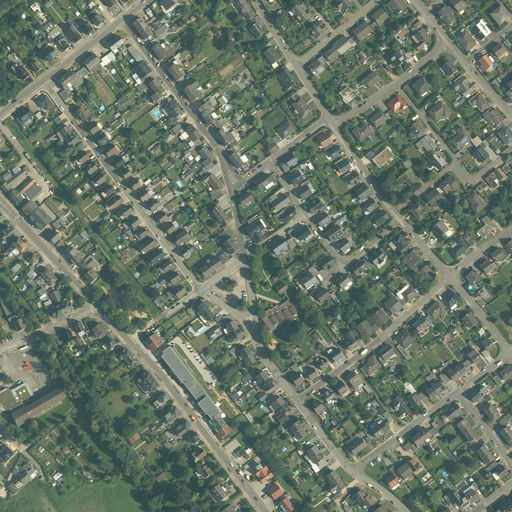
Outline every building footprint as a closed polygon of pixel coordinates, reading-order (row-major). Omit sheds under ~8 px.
[(103,0),(110,8),(117,3),(113,0),(103,0)] [(176,0),(162,0),(160,3),(163,8),(165,7),(168,10),(178,2),(176,0)] [(251,11),(243,0),(240,0),(235,4),(244,16),(251,11)] [(336,0),(336,1),(338,3),(337,4),(337,5),(339,8),(341,8),(342,8),(344,11),(346,11),(347,10),(347,8),(350,6),(350,5),(349,3),(347,3),(345,0),(336,0)] [(403,1),(402,0),(393,0),(387,6),(391,11),(396,7),(400,12),(400,13),(402,12),(408,7),(403,2),(403,1)] [(463,10),(455,0),(453,0),(451,3),(456,9),(459,13),(463,10)] [(464,3),(461,0),(455,0),(463,10),(467,7),(464,3)] [(34,11),(37,9),(40,13),(44,10),(39,3),(31,8),(34,11)] [(297,4),(290,11),(294,15),(304,7),(302,4),(299,6),(297,4)] [(417,12),(410,4),(408,7),(414,14),(417,12)] [(448,8),(446,6),(438,13),(449,26),(454,21),(449,15),(451,13),(452,13),(448,8)] [(502,6),(492,13),(498,21),(497,22),(500,26),(510,17),(502,6)] [(306,9),(304,7),(294,15),(297,20),(305,14),(303,12),(306,9)] [(103,16),(97,8),(92,12),(92,13),(93,15),(95,14),(97,16),(98,15),(100,17),(101,17),(103,16)] [(381,9),(371,17),(375,22),(378,25),(388,17),(381,9)] [(244,16),(248,21),(253,17),(255,16),(251,11),(244,16)] [(97,16),(95,14),(93,15),(92,13),(92,12),(88,15),(97,26),(103,21),(100,17),(98,15),(97,16)] [(306,15),(305,14),(297,20),(301,24),(306,20),(311,16),(309,13),(306,15)] [(342,16),(337,20),(341,25),(346,21),(342,16)] [(146,23),(145,24),(143,23),(144,23),(141,18),(140,19),(140,18),(132,24),(140,34),(147,29),(149,27),(146,23)] [(312,27),(308,30),(312,35),(319,29),(318,27),(321,24),(318,21),(312,27)] [(86,22),(80,27),(86,35),(92,30),(86,22)] [(365,22),(352,33),(356,37),(357,36),(359,39),(367,33),(368,34),(372,31),(365,22)] [(147,29),(150,32),(152,30),(153,32),(155,30),(153,28),(157,25),(156,23),(149,27),(147,29)] [(263,33),(256,23),(253,26),(250,29),(257,38),(263,33)] [(484,26),(481,23),(473,30),(481,40),(490,34),(484,26)] [(43,28),(48,35),(53,32),(50,28),(47,24),(43,28)] [(56,24),(50,28),(53,32),(59,27),(56,24)] [(53,32),(48,35),(54,42),(62,53),(65,51),(56,41),(62,36),(64,34),(59,27),(53,32)] [(81,39),(72,27),(66,31),(71,39),(75,43),(81,39)] [(163,27),(157,31),(161,35),(166,31),(163,27)] [(324,28),(321,31),(319,29),(312,35),(315,39),(317,38),(324,32),(326,31),(324,28)] [(150,32),(147,29),(140,34),(145,41),(147,39),(148,40),(151,38),(151,39),(153,37),(152,36),(152,35),(150,32)] [(420,31),(414,36),(416,35),(419,40),(418,41),(420,43),(415,47),(419,52),(424,48),(423,46),(431,40),(422,29),(420,31)] [(468,34),(466,31),(465,31),(458,37),(466,46),(464,48),(467,52),(476,44),(475,45),(470,37),(468,34)] [(324,32),(317,38),(320,42),(327,37),(324,32)] [(69,41),(64,34),(62,36),(68,44),(69,45),(71,43),(69,41)] [(399,38),(396,34),(394,36),(402,45),(404,44),(400,40),(399,38)] [(344,35),(332,45),(334,47),(340,54),(341,56),(342,55),(348,50),(350,48),(353,46),(352,45),(348,40),(344,35)] [(62,36),(56,41),(65,51),(70,47),(67,44),(68,44),(62,36)] [(119,37),(113,41),(118,47),(120,50),(122,53),(126,49),(123,44),(124,43),(119,37)] [(118,47),(113,41),(107,45),(112,52),(118,47)] [(163,50),(168,46),(165,42),(159,46),(163,50)] [(158,44),(152,49),(156,55),(163,50),(159,46),(158,44)] [(500,44),(492,51),(493,52),(497,57),(496,57),(497,59),(498,58),(506,52),(500,44)] [(140,57),(132,46),(127,49),(135,60),(140,57)] [(156,55),(160,61),(165,58),(166,60),(172,56),(173,56),(174,52),(173,52),(168,46),(163,50),(156,55)] [(50,49),(47,51),(52,58),(58,54),(52,47),(50,49)] [(281,59),(272,47),(263,54),(272,65),(275,63),(280,59),(281,59)] [(334,47),(324,55),(328,60),(330,62),(331,64),(335,60),(334,59),(340,54),(334,47)] [(45,49),(44,48),(41,51),(38,53),(44,61),(46,60),(47,62),(52,58),(47,51),(45,49)] [(361,51),(357,54),(363,61),(367,57),(361,51)] [(115,58),(111,52),(106,56),(110,62),(115,58)] [(405,61),(397,52),(392,56),(393,56),(390,59),(393,63),(392,63),(394,62),(397,67),(401,64),(401,65),(402,64),(405,61)] [(94,55),(89,59),(93,65),(96,68),(100,65),(98,62),(99,61),(94,55)] [(106,56),(101,60),(105,66),(110,62),(106,56)] [(493,65),(486,56),(480,61),(483,65),(487,70),(490,68),(490,67),(493,65)] [(89,59),(83,63),(88,69),(93,65),(89,59)] [(319,59),(308,68),(310,72),(315,78),(320,74),(321,73),(325,70),(322,65),(323,64),(319,59)] [(175,61),(172,63),(174,65),(167,70),(172,76),(178,71),(182,68),(180,66),(176,60),(175,61)] [(450,61),(442,67),(446,72),(451,77),(458,71),(450,61)] [(34,64),(31,66),(33,68),(36,73),(37,73),(43,68),(37,62),(34,64)] [(151,72),(144,62),(133,70),(141,79),(147,75),(151,72)] [(22,67),(20,68),(16,64),(11,69),(18,77),(19,77),(20,79),(21,78),(23,81),(29,76),(22,67)] [(84,67),(79,71),(84,77),(89,74),(84,67)] [(286,70),(282,73),(277,77),(282,83),(284,82),(289,89),(292,86),(296,83),(286,70)] [(84,77),(79,71),(77,73),(83,81),(85,85),(88,83),(84,77)] [(178,71),(172,76),(176,81),(182,77),(178,71)] [(72,76),(70,72),(64,77),(72,87),(76,84),(77,86),(83,81),(77,73),(76,73),(72,76)] [(381,80),(374,72),(363,81),(364,81),(367,84),(366,84),(369,89),(376,83),(376,84),(381,80)] [(147,75),(141,79),(139,80),(142,83),(142,82),(145,80),(149,77),(147,75)] [(72,87),(64,77),(59,81),(63,87),(63,88),(65,91),(72,87)] [(460,81),(454,86),(458,91),(463,86),(466,89),(462,92),(466,97),(470,93),(475,90),(471,85),(470,86),(467,83),(469,82),(465,77),(464,78),(460,81)] [(423,78),(413,86),(420,95),(423,92),(424,94),(431,88),(423,78)] [(156,80),(149,85),(150,86),(154,91),(160,86),(156,80)] [(194,80),(188,84),(189,86),(183,91),(187,97),(195,91),(194,88),(198,85),(194,80)] [(142,83),(137,86),(141,91),(146,88),(142,82),(142,83)] [(160,86),(154,91),(155,93),(153,95),(151,96),(156,102),(157,102),(161,98),(163,97),(161,94),(165,91),(160,86)] [(347,88),(339,94),(343,99),(345,98),(349,103),(355,97),(347,88)] [(69,98),(64,91),(59,95),(64,102),(69,98)] [(197,93),(195,91),(187,97),(192,102),(198,97),(199,99),(203,96),(200,91),(197,93)] [(296,93),(291,97),(295,102),(300,98),(296,93)] [(480,93),(469,102),(473,107),(476,104),(482,112),(489,106),(490,106),(485,100),(483,97),(480,93)] [(53,106),(46,96),(37,102),(41,107),(43,105),(47,111),(53,106)] [(204,100),(200,103),(202,106),(210,100),(212,99),(210,96),(204,100)] [(398,96),(387,105),(394,112),(400,107),(403,110),(406,107),(398,96)] [(226,104),(221,98),(218,100),(222,107),(226,104)] [(307,106),(300,98),(295,102),(292,105),(293,104),(300,112),(298,113),(302,118),(312,111),(308,106),(307,106)] [(202,106),(197,110),(200,114),(206,109),(209,107),(210,109),(214,106),(210,100),(202,106)] [(172,102),(166,107),(169,111),(170,113),(177,108),(172,102)] [(436,106),(429,112),(435,119),(442,113),(445,117),(450,113),(441,103),(441,102),(436,106)] [(491,108),(489,106),(482,112),(484,114),(488,111),(491,108)] [(206,109),(200,114),(204,120),(210,116),(207,111),(210,109),(209,107),(206,109)] [(24,110),(23,109),(21,111),(22,112),(18,115),(19,117),(24,123),(24,122),(33,116),(27,108),(24,110)] [(82,108),(79,110),(78,109),(75,111),(83,122),(85,120),(86,120),(85,119),(89,116),(82,108)] [(177,108),(170,113),(173,117),(172,118),(172,117),(170,119),(174,124),(178,120),(176,118),(181,114),(177,108)] [(505,120),(496,109),(490,113),(486,117),(491,123),(492,121),(497,127),(501,123),(505,120)] [(380,111),(369,120),(376,128),(387,119),(380,111)] [(43,117),(40,112),(35,116),(39,120),(43,117)] [(92,114),(89,116),(85,119),(86,120),(85,120),(88,124),(95,119),(92,114)] [(214,120),(210,116),(204,120),(209,126),(213,124),(215,122),(214,120)] [(24,123),(19,117),(16,119),(23,127),(26,125),(24,122),(24,123)] [(62,122),(59,117),(54,121),(57,125),(62,122)] [(292,125),(296,131),(298,129),(291,120),(289,121),(292,125)] [(288,122),(281,127),(283,130),(279,133),(284,139),(295,131),(288,122)] [(423,131),(416,122),(408,128),(411,132),(415,137),(423,131)] [(95,123),(87,128),(92,135),(97,131),(100,129),(96,125),(95,123)] [(180,126),(179,124),(172,130),(176,135),(180,133),(179,131),(182,128),(185,132),(186,131),(185,129),(188,127),(184,123),(180,126)] [(188,127),(185,129),(186,131),(185,132),(181,135),(185,140),(190,136),(196,131),(191,125),(188,127)] [(368,127),(365,125),(359,130),(357,128),(352,132),(361,142),(365,139),(364,137),(367,135),(368,136),(372,133),(368,127)] [(67,126),(61,131),(65,137),(72,132),(67,126)] [(471,139),(462,127),(457,131),(461,136),(460,137),(459,136),(452,141),(459,150),(471,139)] [(511,132),(507,127),(498,134),(503,140),(504,139),(508,145),(511,141),(511,132)] [(219,132),(216,135),(220,141),(226,136),(222,132),(221,130),(219,132)] [(65,137),(61,131),(56,134),(57,135),(61,140),(63,139),(65,137)] [(196,131),(190,136),(193,140),(195,142),(197,140),(201,137),(196,131)] [(76,138),(72,132),(65,137),(70,143),(67,145),(71,149),(80,142),(76,138)] [(100,136),(96,140),(100,146),(103,144),(105,142),(110,139),(107,136),(105,133),(100,136)] [(226,136),(220,141),(221,141),(225,147),(227,145),(228,144),(229,146),(236,141),(230,133),(226,136)] [(328,133),(323,136),(322,134),(317,137),(319,141),(319,142),(323,148),(332,143),(333,142),(328,133)] [(436,146),(427,135),(427,136),(422,139),(415,145),(420,150),(423,147),(428,153),(436,146)] [(482,142),(478,137),(472,141),(477,147),(480,145),(482,142)] [(81,144),(76,148),(79,152),(84,148),(81,144)] [(273,144),(267,149),(270,153),(277,149),(273,144)] [(108,149),(104,151),(109,157),(113,153),(114,154),(117,152),(113,145),(108,149)] [(326,149),(324,150),(326,153),(329,152),(328,151),(333,148),(332,145),(326,149)] [(333,148),(328,151),(329,152),(334,160),(340,155),(342,156),(343,155),(343,153),(342,151),(341,151),(337,145),(333,148)] [(201,150),(198,152),(200,154),(204,158),(206,156),(209,153),(205,147),(201,150)] [(197,150),(195,148),(190,152),(195,158),(200,154),(198,152),(197,150)] [(387,148),(372,160),(379,168),(382,166),(381,165),(386,161),(387,162),(393,156),(387,148)] [(484,150),(482,148),(474,154),(477,158),(478,158),(482,163),(489,157),(484,150)] [(371,151),(365,155),(370,161),(375,156),(371,151)] [(89,158),(84,152),(73,160),(75,163),(78,161),(81,164),(89,158)] [(204,158),(200,161),(205,167),(205,166),(211,162),(214,159),(209,153),(206,156),(204,158)] [(236,154),(235,153),(232,155),(229,157),(233,163),(239,159),(236,154)] [(292,153),(283,159),(285,163),(288,168),(298,162),(292,153)] [(435,154),(426,162),(430,167),(434,163),(439,169),(446,163),(442,159),(440,161),(435,154)] [(120,157),(113,163),(117,169),(125,163),(124,162),(122,159),(120,157)] [(242,163),(239,159),(233,163),(238,170),(241,167),(244,165),(242,163)] [(343,163),(337,167),(341,174),(351,168),(347,160),(343,163)] [(412,165),(408,160),(403,163),(408,169),(412,165)] [(98,169),(93,163),(85,169),(90,175),(96,171),(98,169)] [(507,164),(502,168),(506,174),(511,170),(509,168),(507,164)] [(6,182),(6,183),(9,187),(13,184),(12,184),(26,173),(24,169),(13,177),(6,182)] [(131,174),(127,169),(121,174),(125,179),(130,175),(131,174)] [(418,181),(409,170),(399,178),(397,180),(399,183),(405,180),(410,187),(418,181)] [(497,170),(491,175),(492,176),(489,178),(489,177),(486,180),(494,189),(498,186),(496,184),(503,178),(497,170)] [(183,178),(186,181),(194,174),(191,171),(183,178)] [(292,175),(288,177),(294,186),(303,180),(298,172),(298,171),(292,175)] [(351,175),(347,178),(352,186),(355,184),(355,185),(358,183),(358,182),(361,180),(356,173),(351,175)] [(10,174),(6,177),(5,175),(2,177),(6,182),(13,177),(10,174)] [(101,174),(90,182),(93,186),(97,183),(99,186),(106,180),(101,174)] [(209,176),(206,179),(208,180),(211,185),(217,180),(212,174),(209,176)] [(266,174),(254,183),(260,190),(271,182),(272,182),(268,177),(266,174)] [(277,182),(272,175),(268,177),(272,182),(271,182),(274,185),(277,182)] [(451,177),(446,181),(445,181),(440,186),(444,191),(446,193),(450,190),(449,188),(452,186),(456,191),(460,187),(451,176),(451,177)] [(137,181),(136,179),(129,184),(134,191),(141,185),(144,182),(141,178),(137,181)] [(32,180),(18,193),(21,196),(22,195),(23,194),(24,193),(34,183),(32,180)] [(222,186),(217,180),(211,185),(214,189),(216,191),(218,189),(222,186)] [(308,180),(300,185),(302,189),(307,186),(310,184),(308,180)] [(6,183),(1,187),(9,196),(13,192),(9,187),(6,183)] [(34,183),(24,193),(26,195),(31,200),(30,201),(31,200),(41,191),(34,183)] [(111,186),(104,191),(108,196),(115,191),(111,186)] [(302,189),(297,192),(302,200),(312,194),(307,186),(302,189)] [(365,186),(355,193),(361,200),(366,197),(370,193),(368,191),(367,189),(367,188),(365,186)] [(148,188),(137,196),(142,202),(144,201),(150,196),(153,194),(148,188)] [(439,194),(435,189),(424,198),(432,208),(437,204),(436,203),(442,198),(442,199),(443,199),(439,194)] [(18,193),(15,190),(13,192),(9,196),(17,205),(25,198),(22,195),(21,196),(18,193)] [(108,196),(110,199),(115,195),(117,194),(115,191),(108,196)] [(241,199),(239,200),(243,206),(253,199),(252,198),(251,196),(249,193),(241,199)] [(475,193),(468,199),(472,204),(473,204),(476,207),(473,209),(477,214),(486,206),(475,193)] [(275,194),(267,200),(271,205),(272,204),(271,204),(278,199),(275,194)] [(278,199),(271,204),(272,204),(274,208),(275,207),(278,211),(289,203),(287,200),(288,199),(284,194),(278,199)] [(118,196),(116,197),(115,195),(110,199),(107,201),(109,203),(107,204),(111,209),(115,206),(116,208),(123,202),(118,196)] [(49,199),(45,203),(55,213),(59,210),(49,199)] [(318,199),(306,207),(312,215),(319,210),(323,207),(318,199)] [(372,199),(364,206),(367,211),(368,211),(370,214),(373,211),(372,210),(374,209),(377,206),(372,199)] [(155,200),(147,206),(152,212),(156,208),(160,206),(155,200)] [(33,203),(32,204),(30,202),(22,210),(29,217),(38,209),(33,203)] [(419,203),(409,210),(419,222),(425,217),(419,209),(422,207),(419,203)] [(132,212),(128,206),(121,212),(122,213),(123,215),(125,217),(127,216),(131,213),(132,212)] [(224,214),(218,206),(211,211),(215,215),(215,214),(218,218),(224,214)] [(285,213),(280,217),(285,223),(294,217),(293,216),(294,215),(294,212),(294,211),(295,210),(293,207),(285,213)] [(38,209),(29,217),(41,231),(44,228),(43,227),(45,225),(46,226),(52,221),(48,216),(47,217),(43,214),(44,213),(42,210),(41,211),(39,209),(40,208),(39,208),(38,209)] [(372,218),(373,219),(378,226),(389,218),(383,210),(377,214),(372,218)] [(163,211),(158,215),(159,216),(156,218),(160,223),(164,221),(168,218),(163,211)] [(321,215),(315,219),(321,228),(326,224),(327,226),(333,222),(326,213),(325,212),(321,215)] [(376,213),(369,218),(371,221),(373,219),(372,218),(377,214),(376,213)] [(218,218),(217,219),(218,220),(216,221),(219,224),(220,223),(222,225),(228,220),(224,214),(218,218)] [(136,217),(128,223),(133,229),(141,223),(136,217)] [(247,222),(250,227),(257,222),(254,217),(247,222)] [(486,225),(478,232),(484,238),(493,231),(496,228),(491,222),(487,217),(482,220),(486,225)] [(264,238),(260,232),(264,229),(259,221),(257,222),(250,227),(246,230),(250,236),(251,236),(255,242),(256,243),(261,240),(264,238)] [(448,231),(440,221),(431,228),(431,229),(432,228),(436,233),(435,233),(442,242),(448,237),(445,233),(448,231)] [(171,223),(164,228),(169,235),(174,231),(176,230),(176,229),(171,223)] [(340,227),(337,224),(331,229),(325,233),(332,242),(339,237),(344,233),(343,232),(341,229),(340,227)] [(12,231),(7,226),(1,231),(4,235),(1,238),(3,240),(4,239),(6,237),(12,231)] [(304,226),(300,228),(294,232),(296,235),(300,241),(303,239),(304,239),(307,237),(310,234),(304,226)] [(224,231),(228,237),(233,233),(229,227),(224,231)] [(148,233),(144,228),(137,233),(141,239),(145,237),(144,236),(148,233)] [(183,228),(178,232),(180,234),(185,240),(189,237),(183,228)] [(292,229),(287,233),(291,238),(296,235),(294,232),(292,229)] [(12,231),(6,237),(4,239),(6,242),(15,234),(12,231)] [(60,238),(55,231),(48,238),(54,244),(60,238)] [(345,231),(343,232),(344,233),(339,237),(340,240),(347,234),(345,231)] [(6,242),(5,243),(7,246),(11,242),(17,236),(15,234),(6,242)] [(180,234),(173,240),(177,246),(184,241),(185,240),(180,234)] [(409,245),(400,235),(391,242),(400,252),(404,250),(409,245)] [(280,238),(280,237),(275,240),(269,245),(272,250),(277,257),(290,248),(290,247),(286,241),(283,236),(280,238)] [(469,249),(460,237),(455,241),(458,245),(450,252),(456,259),(469,249)] [(18,238),(12,243),(14,245),(6,252),(9,255),(11,254),(17,248),(23,243),(18,238)] [(156,244),(152,238),(138,248),(141,252),(143,250),(145,253),(149,250),(154,246),(156,244)] [(239,249),(230,238),(224,243),(222,240),(218,244),(222,250),(225,247),(227,250),(231,255),(233,253),(239,249)] [(291,238),(286,241),(290,247),(290,248),(290,250),(296,246),(291,238)] [(475,244),(471,239),(467,242),(472,248),(475,244)] [(344,241),(337,246),(340,250),(341,249),(343,252),(351,246),(346,240),(344,241)] [(64,246),(60,242),(56,246),(59,250),(64,246)] [(27,247),(23,243),(17,248),(19,250),(21,253),(27,247)] [(75,255),(69,248),(67,250),(65,252),(63,254),(69,260),(75,255)] [(186,248),(180,253),(184,258),(191,253),(190,253),(193,251),(191,248),(189,250),(186,248)] [(383,248),(380,250),(386,257),(389,255),(383,248)] [(153,255),(152,255),(153,256),(157,261),(165,256),(160,249),(158,251),(153,255)] [(500,249),(492,256),(494,258),(493,258),(495,259),(497,262),(501,259),(503,262),(507,258),(502,253),(500,249)] [(231,255),(227,250),(224,252),(230,260),(235,256),(233,253),(231,255)] [(376,253),(375,252),(371,255),(372,256),(369,258),(373,262),(376,266),(379,264),(380,265),(384,261),(383,260),(385,258),(386,257),(380,250),(378,251),(376,253)] [(410,254),(403,260),(405,262),(410,268),(411,267),(414,271),(417,268),(414,265),(421,259),(414,250),(410,254)] [(224,252),(218,257),(224,264),(230,260),(224,252)] [(82,258),(77,253),(75,255),(69,260),(74,265),(77,263),(82,259),(82,258)] [(29,258),(28,259),(30,261),(30,262),(33,264),(38,259),(33,254),(29,258)] [(329,257),(320,264),(324,269),(325,271),(325,270),(328,269),(328,270),(332,267),(331,266),(334,264),(329,257)] [(86,264),(82,268),(84,271),(94,261),(92,258),(86,264)] [(217,258),(208,264),(214,272),(223,265),(217,258)] [(421,259),(414,265),(417,268),(418,268),(424,263),(421,259)] [(168,260),(161,266),(164,270),(166,272),(173,267),(168,260)] [(94,261),(84,271),(87,273),(92,269),(97,264),(94,261)] [(356,276),(366,268),(360,261),(351,269),(356,276)] [(488,261),(481,267),(487,275),(494,268),(491,265),(488,261)] [(18,263),(12,269),(15,272),(21,266),(18,263)] [(208,264),(199,271),(205,278),(214,272),(208,264)] [(420,270),(418,273),(419,272),(425,279),(424,280),(427,284),(436,276),(426,265),(420,270)] [(318,273),(313,266),(308,270),(309,273),(310,273),(313,278),(314,277),(319,274),(318,273)] [(35,267),(27,275),(30,278),(33,274),(37,270),(35,267)] [(50,272),(46,267),(40,273),(42,275),(35,282),(37,284),(50,272)] [(195,268),(193,270),(198,277),(201,275),(195,268)] [(87,273),(84,276),(91,283),(97,278),(92,273),(94,271),(92,269),(87,273)] [(324,269),(318,273),(319,274),(322,279),(328,274),(325,270),(325,271),(324,269)] [(57,280),(50,272),(37,284),(39,286),(46,280),(51,286),(57,280)] [(176,272),(168,278),(169,280),(172,285),(176,282),(180,279),(176,272)] [(477,272),(472,275),(470,273),(466,277),(471,283),(475,280),(477,283),(483,279),(477,272)] [(306,276),(296,283),(303,292),(314,284),(315,284),(318,282),(314,277),(313,278),(310,273),(309,273),(306,275),(306,276)] [(348,279),(344,275),(341,277),(339,279),(336,282),(342,289),(347,285),(346,285),(350,282),(348,279)] [(166,276),(159,282),(162,285),(169,280),(168,278),(166,276)] [(356,284),(351,277),(348,279),(350,282),(354,286),(356,284)] [(277,305),(270,310),(269,309),(263,314),(265,317),(262,319),(271,332),(275,329),(273,325),(278,321),(279,322),(284,318),(288,324),(295,319),(292,316),(297,312),(298,313),(304,308),(289,288),(288,289),(283,283),(277,288),(281,294),(283,293),(288,300),(282,304),(283,305),(279,308),(277,305)] [(176,289),(173,291),(174,292),(177,297),(179,299),(182,297),(181,296),(186,292),(181,285),(179,287),(176,289)] [(175,287),(166,293),(169,296),(172,294),(174,292),(173,291),(176,289),(175,287)] [(406,291),(401,295),(404,297),(408,302),(417,294),(412,289),(410,287),(406,291)] [(43,288),(37,293),(41,297),(46,293),(43,288)] [(325,289),(315,296),(321,303),(330,296),(325,289)] [(484,289),(479,293),(483,298),(488,294),(484,289)] [(462,302),(452,291),(443,300),(450,307),(456,302),(458,305),(462,302)] [(391,296),(388,299),(386,301),(383,304),(385,306),(388,310),(390,312),(391,313),(393,315),(396,312),(397,313),(399,310),(403,307),(403,306),(399,302),(394,296),(393,295),(391,296)] [(71,296),(67,298),(67,301),(67,302),(62,304),(59,305),(64,316),(72,312),(71,310),(73,309),(70,305),(72,304),(73,301),(71,296)] [(161,297),(156,301),(159,305),(164,302),(161,297)] [(210,309),(204,302),(197,307),(200,311),(202,315),(210,309)] [(437,302),(434,305),(431,308),(426,312),(429,315),(434,321),(435,320),(433,319),(440,312),(443,315),(446,312),(437,302)] [(9,305),(3,308),(7,317),(14,314),(9,305)] [(57,306),(52,309),(53,311),(51,312),(54,318),(55,317),(56,319),(64,316),(59,305),(57,306)] [(210,309),(202,315),(203,317),(207,321),(215,316),(210,309)] [(389,320),(379,309),(375,314),(376,315),(372,318),(376,323),(380,327),(389,320)] [(17,312),(14,314),(7,317),(9,322),(13,321),(14,322),(20,320),(17,312)] [(478,323),(471,313),(463,318),(470,329),(478,323)] [(221,320),(223,323),(230,320),(227,315),(224,318),(221,320)] [(424,319),(421,316),(418,319),(419,320),(413,325),(419,333),(420,333),(419,332),(423,327),(425,329),(430,326),(424,319)] [(14,322),(13,323),(18,333),(26,329),(22,319),(20,320),(14,322)] [(235,320),(226,324),(229,332),(239,328),(235,320)] [(366,321),(360,325),(362,328),(358,331),(365,340),(375,333),(371,328),(366,321)] [(80,322),(74,325),(78,334),(84,331),(80,322)] [(99,324),(98,325),(97,324),(95,325),(94,325),(94,326),(95,328),(93,330),(96,333),(96,334),(97,333),(100,336),(99,337),(102,335),(103,334),(102,334),(106,331),(99,324)] [(218,326),(208,333),(210,336),(211,338),(216,334),(214,331),(216,330),(217,332),(220,330),(218,326)] [(239,328),(229,332),(232,337),(228,339),(231,344),(244,337),(239,328)] [(405,329),(395,339),(400,344),(404,348),(409,343),(410,345),(415,340),(405,329)] [(69,331),(61,335),(65,343),(73,339),(69,331)] [(102,335),(99,337),(97,338),(98,338),(100,341),(108,333),(106,331),(102,334),(103,334),(102,335)] [(315,340),(321,337),(317,331),(312,335),(315,340)] [(360,344),(351,331),(347,335),(351,340),(345,344),(346,345),(349,349),(350,351),(360,344)] [(116,345),(110,339),(112,338),(109,334),(104,338),(107,342),(104,344),(110,350),(112,348),(114,346),(116,345)] [(151,338),(145,342),(149,347),(158,339),(155,335),(151,338)] [(79,338),(74,341),(78,347),(83,344),(79,338)] [(162,344),(158,339),(149,347),(152,352),(158,347),(162,344)] [(496,347),(491,341),(489,342),(484,346),(488,352),(496,347)] [(404,348),(400,344),(397,348),(401,353),(404,350),(405,350),(404,348)] [(388,345),(378,352),(382,356),(385,360),(394,353),(388,345)] [(236,346),(228,351),(231,354),(238,349),(236,346)] [(193,375),(185,365),(186,364),(182,358),(180,359),(172,348),(171,349),(170,347),(168,348),(191,377),(192,376),(193,375)] [(182,358),(173,347),(172,348),(180,359),(182,358)] [(248,347),(239,351),(244,359),(252,354),(248,347)] [(168,348),(161,353),(163,356),(160,357),(163,361),(164,360),(166,362),(164,363),(175,377),(176,376),(180,380),(179,381),(181,384),(183,383),(188,390),(190,389),(196,384),(191,377),(168,348)] [(133,356),(127,349),(126,351),(125,350),(121,353),(122,354),(121,356),(120,358),(122,360),(123,358),(126,361),(133,356)] [(335,351),(329,355),(335,363),(343,357),(337,350),(335,351)] [(404,350),(401,353),(406,359),(409,355),(404,350)] [(482,359),(475,350),(473,351),(468,355),(471,358),(474,363),(475,364),(482,359)] [(117,351),(108,357),(112,363),(115,360),(115,359),(120,355),(117,351)] [(252,354),(244,359),(248,366),(256,362),(252,354)] [(133,356),(126,361),(129,365),(132,367),(134,366),(135,367),(138,364),(137,363),(138,362),(133,356)] [(368,360),(370,362),(363,367),(367,373),(369,376),(369,375),(367,373),(370,371),(372,373),(370,370),(374,367),(376,370),(381,366),(373,356),(368,360)] [(382,356),(378,359),(383,365),(387,362),(385,360),(382,356)] [(317,364),(323,372),(325,370),(325,369),(329,365),(324,359),(320,362),(317,364)] [(468,360),(463,364),(466,368),(472,364),(468,360)] [(185,365),(193,375),(194,375),(186,364),(185,365)] [(460,367),(456,369),(462,377),(469,372),(466,368),(463,364),(460,367)] [(313,368),(309,371),(307,369),(303,371),(305,373),(311,380),(318,375),(313,368)] [(507,371),(506,370),(500,374),(504,379),(506,381),(511,377),(511,376),(511,369),(511,368),(507,371)] [(453,372),(447,376),(451,381),(452,384),(462,377),(456,369),(453,372)] [(145,374),(142,376),(142,377),(139,379),(141,381),(144,385),(149,392),(150,393),(153,390),(153,391),(156,388),(158,386),(156,383),(156,382),(151,375),(150,375),(148,372),(145,374)] [(268,379),(263,372),(256,376),(258,379),(261,384),(268,379)] [(353,372),(346,378),(354,389),(357,387),(362,384),(356,376),(353,372)] [(297,373),(293,376),(294,377),(291,379),(297,386),(303,381),(297,373)] [(249,374),(242,379),(245,384),(252,379),(249,374)] [(443,376),(442,375),(439,377),(445,385),(448,383),(443,376)] [(192,376),(191,377),(196,384),(198,387),(199,385),(192,376)] [(497,376),(494,379),(499,386),(502,384),(500,381),(497,376)] [(258,379),(256,381),(255,380),(253,382),(256,387),(261,384),(258,379)] [(261,384),(266,392),(274,387),(268,379),(261,384)] [(341,381),(334,387),(341,396),(348,390),(341,381)] [(437,384),(432,387),(438,394),(445,389),(439,382),(437,384)] [(196,384),(190,389),(191,391),(190,392),(198,403),(206,397),(206,398),(208,396),(199,385),(198,387),(196,384)] [(143,386),(140,388),(145,395),(149,392),(144,385),(143,386)] [(372,393),(367,385),(363,388),(369,395),(372,393)] [(13,396),(9,389),(0,394),(0,402),(5,412),(9,409),(12,414),(11,414),(15,421),(16,423),(18,427),(25,423),(26,424),(26,423),(31,420),(32,420),(31,418),(39,413),(47,408),(55,403),(55,404),(56,403),(64,398),(64,399),(67,397),(64,392),(61,387),(55,390),(56,391),(50,394),(50,393),(50,394),(42,399),(42,398),(41,399),(42,399),(34,403),(33,403),(33,404),(25,408),(24,407),(22,402),(31,397),(25,386),(15,392),(16,394),(13,396)] [(429,390),(426,392),(431,399),(438,394),(432,387),(429,390)] [(332,395),(329,390),(322,396),(327,402),(327,401),(329,399),(330,400),(334,397),(332,395)] [(485,400),(478,390),(470,396),(475,403),(478,400),(480,403),(485,400)] [(263,392),(257,397),(261,402),(267,397),(263,392)] [(159,399),(153,404),(156,408),(159,406),(161,409),(165,406),(164,405),(167,403),(166,402),(169,399),(165,393),(158,398),(159,399)] [(230,397),(234,403),(240,399),(236,393),(230,397)] [(415,398),(411,393),(406,397),(415,409),(421,404),(419,402),(416,397),(415,398)] [(358,399),(354,394),(349,398),(352,403),(358,399)] [(386,405),(391,401),(386,395),(382,399),(386,405)] [(221,413),(208,396),(206,398),(214,408),(212,410),(221,421),(223,420),(219,415),(221,413)] [(198,403),(197,404),(206,415),(207,414),(211,420),(217,416),(212,410),(214,408),(206,398),(206,397),(198,403)] [(280,398),(272,403),(273,405),(277,409),(284,404),(280,398)] [(410,412),(400,399),(395,403),(393,405),(397,411),(399,409),(401,412),(398,415),(402,419),(410,412)] [(318,401),(311,406),(317,415),(321,412),(320,411),(323,408),(318,401)] [(197,404),(197,405),(205,416),(206,415),(197,404)] [(284,404),(277,409),(277,410),(276,411),(278,412),(278,413),(279,413),(281,416),(284,414),(289,410),(284,404)] [(491,404),(484,409),(489,416),(496,410),(494,407),(491,404)] [(463,412),(458,405),(451,410),(456,417),(461,413),(463,412)] [(175,407),(173,409),(172,408),(169,410),(170,411),(166,414),(163,417),(166,421),(178,411),(175,407)] [(450,408),(444,412),(446,415),(443,417),(448,423),(456,417),(451,410),(450,408)] [(496,410),(489,416),(494,422),(501,417),(498,413),(499,413),(496,410)] [(178,411),(166,421),(169,424),(174,421),(177,418),(178,419),(180,418),(179,417),(181,415),(178,411)] [(368,412),(362,416),(367,423),(373,418),(368,412)] [(211,420),(209,422),(217,433),(227,426),(223,420),(221,421),(217,416),(211,420)] [(386,420),(381,424),(378,421),(376,423),(378,426),(383,433),(389,428),(387,425),(388,424),(386,420)] [(472,428),(465,420),(464,421),(459,424),(458,425),(464,434),(472,428)] [(186,421),(176,429),(178,431),(175,433),(179,437),(189,429),(188,428),(190,426),(186,421)] [(290,428),(289,428),(292,431),(294,434),(301,428),(297,422),(290,428)] [(227,426),(217,433),(221,438),(231,430),(227,426)] [(383,433),(378,426),(375,428),(374,426),(370,429),(371,431),(376,438),(383,433)] [(506,429),(501,432),(507,440),(511,435),(511,432),(508,427),(506,429)] [(301,428),(294,434),(296,436),(298,440),(299,440),(306,434),(301,428)] [(428,432),(426,428),(419,433),(425,440),(427,438),(428,439),(431,437),(428,432)] [(434,428),(429,431),(433,436),(438,433),(435,429),(434,428)] [(478,437),(472,428),(464,434),(471,443),(474,440),(478,437)] [(334,436),(336,439),(345,432),(343,429),(334,436)] [(369,432),(367,429),(363,431),(371,441),(374,438),(369,432)] [(200,439),(195,433),(188,438),(194,445),(199,441),(198,440),(200,439)] [(425,440),(419,433),(411,439),(417,446),(425,440)] [(133,434),(128,438),(132,443),(137,439),(133,434)] [(361,439),(354,444),(359,451),(366,446),(361,439)] [(408,443),(403,447),(406,452),(412,448),(408,443)] [(359,451),(354,444),(349,448),(353,454),(354,455),(359,451)] [(6,446),(0,452),(0,457),(6,463),(15,454),(6,446)] [(319,452),(314,446),(307,452),(312,458),(319,452)] [(490,452),(485,446),(477,451),(482,458),(490,452)] [(250,458),(243,448),(237,453),(241,458),(244,455),(247,460),(250,458)] [(202,449),(198,451),(197,450),(192,454),(194,458),(192,459),(195,462),(195,463),(205,456),(206,455),(202,449)] [(319,452),(312,458),(312,459),(316,464),(323,458),(319,452)] [(495,459),(490,452),(482,458),(487,464),(495,459)] [(169,454),(165,457),(168,462),(173,459),(169,454)] [(205,456),(196,463),(197,465),(207,458),(205,456)] [(417,462),(416,462),(415,462),(413,459),(410,461),(410,462),(409,463),(408,463),(406,464),(412,473),(417,469),(417,466),(418,465),(419,464),(417,462)] [(272,476),(263,464),(261,466),(259,465),(255,468),(256,470),(254,471),(263,483),(272,476)] [(406,464),(397,471),(404,479),(412,473),(406,464)] [(198,471),(201,476),(203,474),(205,478),(212,473),(209,469),(208,468),(206,465),(198,471)] [(394,466),(389,469),(392,474),(397,471),(394,466)] [(504,466),(497,472),(501,477),(502,478),(509,473),(504,466)] [(340,480),(333,471),(327,476),(330,481),(333,485),(340,480)] [(26,472),(18,479),(24,485),(31,479),(26,472)] [(162,473),(155,478),(157,481),(159,480),(161,483),(164,480),(162,477),(164,476),(162,473)] [(392,474),(385,480),(391,488),(399,483),(392,474)] [(18,479),(13,483),(19,491),(23,487),(22,487),(24,485),(18,479)] [(331,486),(328,488),(332,493),(336,490),(338,493),(341,490),(345,487),(340,480),(333,485),(331,486)] [(13,483),(8,487),(12,491),(11,492),(12,493),(13,492),(15,495),(19,491),(13,483)] [(223,490),(218,485),(208,493),(212,498),(214,497),(223,490)] [(276,485),(268,491),(270,494),(269,494),(270,495),(270,494),(275,499),(274,500),(279,496),(283,493),(276,485)] [(223,490),(214,497),(219,502),(227,496),(223,490)] [(361,491),(355,495),(356,497),(356,499),(359,503),(361,501),(366,497),(364,494),(364,493),(362,491),(361,490),(361,491)] [(475,490),(467,496),(471,503),(472,504),(480,497),(475,490)] [(453,497),(450,493),(447,496),(450,499),(453,503),(456,501),(453,497)] [(462,500),(457,493),(453,497),(456,501),(461,507),(462,506),(464,509),(468,506),(471,503),(467,496),(462,500)] [(366,497),(361,501),(364,505),(366,505),(367,507),(368,507),(373,503),(374,503),(374,502),(372,499),(369,496),(366,497)] [(286,498),(283,501),(284,502),(280,505),(280,506),(280,507),(284,511),(289,511),(294,509),(286,498)] [(508,503),(502,508),(505,511),(509,511),(511,510),(511,502),(510,504),(508,503)]
